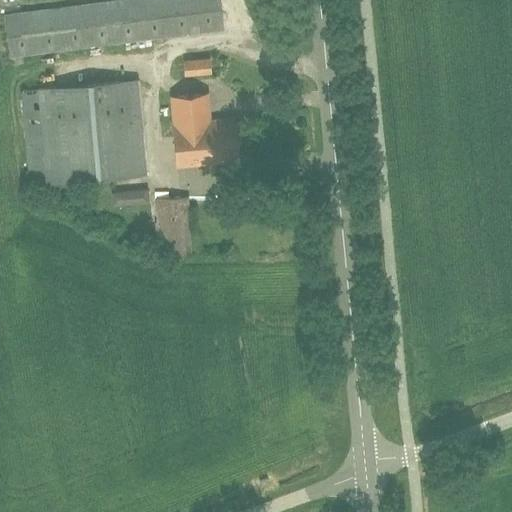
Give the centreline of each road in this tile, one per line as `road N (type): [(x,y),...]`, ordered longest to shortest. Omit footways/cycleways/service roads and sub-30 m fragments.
road 1 (tertiary): [(365,470),(320,0)]
road 2 (unknown): [(237,44),(22,75)]
road 3 (unclassified): [(365,470),(511,419)]
